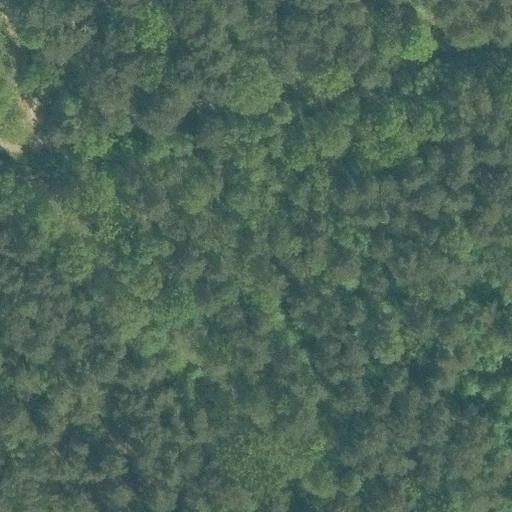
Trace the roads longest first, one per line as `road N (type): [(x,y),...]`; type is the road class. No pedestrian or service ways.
road 1 (track): [(335,511),(83,248),(43,140),(511,27)]
road 2 (track): [(0,0),(43,140),(0,143)]
